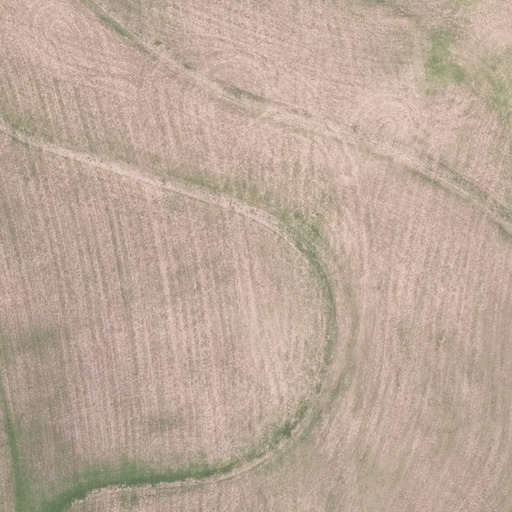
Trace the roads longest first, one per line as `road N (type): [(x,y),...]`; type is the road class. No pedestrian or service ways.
road 1 (unknown): [(67,511),(110,492),(223,476),(267,452),(306,416),(326,370),(323,314),(305,270),(267,231),(0,127)]
road 2 (unknown): [(96,0),(200,82),(428,164),(511,225)]
